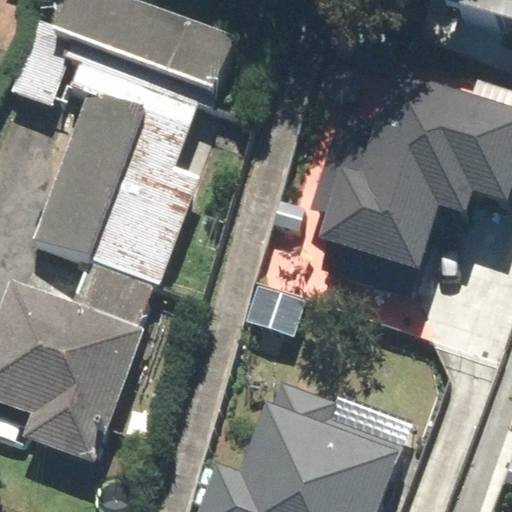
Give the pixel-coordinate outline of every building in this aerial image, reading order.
[(97,101),(43,249),(173,296),(213,185),(188,176),(216,99),(228,104),(249,47),(237,43),(132,5),(118,0),(86,0),(73,36),(49,27),(23,99),(63,114),(80,67),(93,72),(84,97),(97,101)] [(511,0),(471,0),(467,19),(511,31),(511,0)] [(511,118),(394,83),(343,256),(442,286),(461,222),(491,231),(498,207),(511,211),(511,118)] [(86,311),(25,289),(0,357),(0,406),(44,423),(36,446),(109,473),(158,337),(150,334),(164,297),(100,274),(86,311)] [(407,511),(424,469),(415,465),(418,457),(341,428),(347,413),(296,393),(260,488),(243,482),(231,511),(407,511)]
